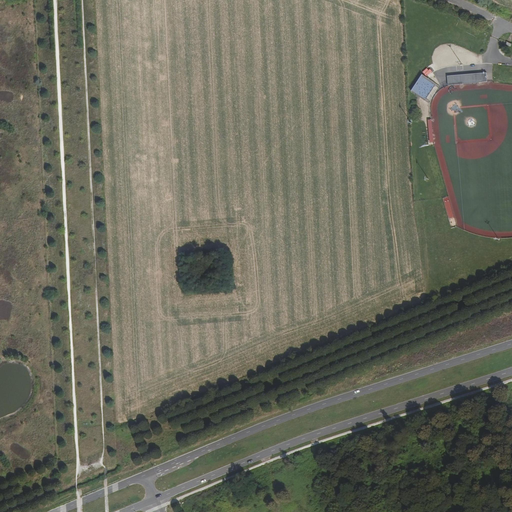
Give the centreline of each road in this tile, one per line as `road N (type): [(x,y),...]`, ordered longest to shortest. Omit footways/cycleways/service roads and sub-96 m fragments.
road 1 (secondary): [(511,343),(281,419),(144,475)]
road 2 (secondary): [(154,499),(347,423),(511,370)]
